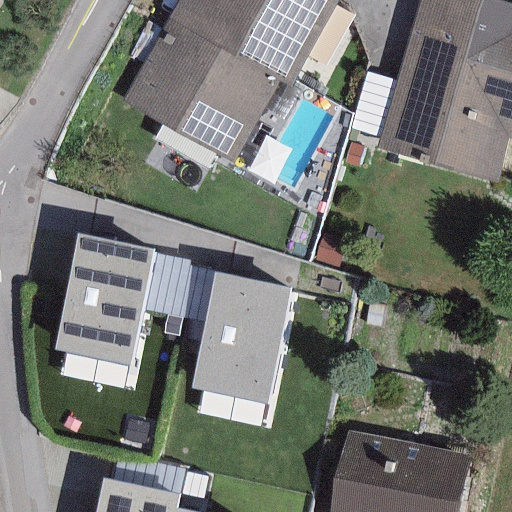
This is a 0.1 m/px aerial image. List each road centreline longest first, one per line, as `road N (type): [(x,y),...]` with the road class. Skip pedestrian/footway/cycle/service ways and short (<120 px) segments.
road 1 (residential): [(106,0),(0,191)]
road 2 (residential): [(0,300),(30,511)]
